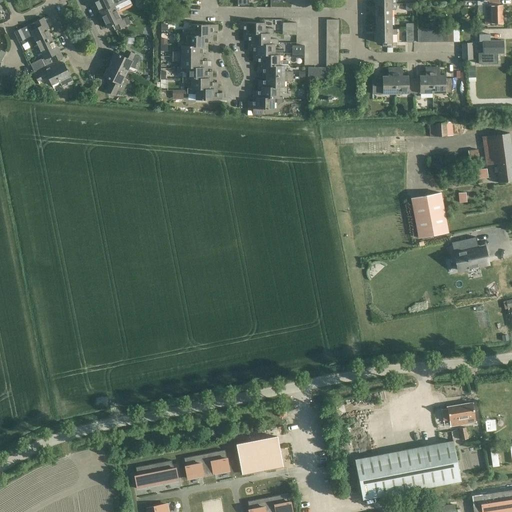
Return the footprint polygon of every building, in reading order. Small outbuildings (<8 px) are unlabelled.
[(94,0),(101,13),(115,6),(126,0),(94,0)] [(485,24),(503,23),(502,4),(499,5),(498,0),(488,0),(488,5),(484,5),(485,24)] [(396,4),(375,4),(375,17),(391,17),(391,9),(397,9),(396,4)] [(115,6),(101,13),(108,28),(113,25),(115,30),(130,23),(127,17),(121,20),(115,6)] [(375,30),(391,30),(391,17),(375,17),(375,30)] [(38,45),(51,38),(45,25),(46,24),(43,18),(26,27),(29,32),(32,31),(38,45)] [(244,33),(244,34),(273,34),(273,29),(264,29),(264,23),(239,23),(239,29),(247,29),(247,34),(244,33)] [(183,35),(213,36),(213,35),(209,35),(209,32),(217,32),(217,25),(191,25),(191,31),(183,31),(183,35)] [(376,43),(391,43),(391,35),(396,35),(396,30),(391,30),(375,30),(376,43)] [(249,43),(249,44),(278,44),(278,39),(269,39),(269,34),(273,34),(244,34),(244,40),(251,40),(251,43),(249,43)] [(213,36),(183,35),(183,36),(187,36),(187,41),(178,41),(178,46),(207,46),(204,46),(204,42),(213,42),(213,36)] [(490,54),(503,53),(502,41),(489,41),(489,35),(478,35),(478,42),(482,42),(483,53),(478,53),(478,64),(490,64),(490,54)] [(51,38),(38,45),(45,58),(31,65),(34,70),(62,57),(59,51),(58,52),(51,38)] [(461,44),(462,60),(472,59),(471,43),(461,44)] [(253,55),(283,55),(283,50),(274,50),(274,44),(278,44),(249,44),(249,51),(257,51),(257,54),(253,54),(253,55)] [(207,46),(178,46),(181,46),(181,52),(173,52),(173,57),(200,57),(200,53),(207,53),(207,46)] [(112,61),(110,65),(126,72),(129,66),(134,68),(140,57),(126,50),(123,56),(115,52),(111,60),(112,61)] [(258,65),(288,66),(288,61),(279,61),(279,56),(283,56),(283,55),(253,55),(253,61),(261,61),(261,65),(258,65)] [(204,67),(207,67),(207,61),(199,61),(200,57),(173,57),(172,62),(181,62),(181,67),(204,68),(204,67)] [(38,81),(48,76),(53,87),(60,83),(62,87),(73,82),(64,64),(54,68),(53,66),(35,75),(38,81)] [(117,96),(120,91),(123,92),(128,81),(123,78),(126,72),(110,65),(109,68),(108,68),(103,77),(108,79),(108,78),(112,80),(107,91),(117,96)] [(266,76),(293,77),(293,72),(284,72),(284,66),(288,66),(258,65),(258,72),(266,72),(266,76)] [(186,78),(209,78),(212,78),(212,72),(204,72),(204,68),(181,67),(178,67),(178,73),(186,73),(186,78)] [(401,68),(394,69),(395,95),(407,94),(413,94),(413,80),(408,80),(407,76),(401,77),(401,68)] [(419,94),(432,94),(431,68),(425,69),(425,76),(419,76),(419,79),(413,80),(413,94),(419,94)] [(439,68),(431,68),(432,94),(444,94),(444,93),(451,93),(451,80),(444,80),(444,76),(439,76),(439,68)] [(382,80),(376,80),(372,80),(372,94),(382,94),(382,95),(395,95),(394,69),(387,69),(388,77),(382,77),(382,80)] [(258,80),(258,87),(284,87),(284,81),(293,82),(293,77),(266,76),(266,80),(258,80)] [(186,78),(183,78),(182,83),(192,83),(191,89),(217,89),(217,82),(209,82),(209,78),(186,78)] [(253,91),(253,97),(279,97),(279,92),(287,92),(287,87),(284,87),(258,87),(261,87),(261,91),(253,91)] [(217,89),(191,89),(188,89),(188,93),(196,94),(196,99),(222,100),(222,93),(214,93),(214,89),(217,89)] [(283,98),(279,97),(253,97),(253,98),(256,98),(256,101),(248,101),(248,108),(274,108),(274,103),(282,103),(283,98)] [(452,134),(451,122),(428,123),(429,136),(452,134)] [(498,182),(511,179),(511,157),(509,133),(481,136),(486,165),(496,163),(496,167),(493,167),(494,172),(497,171),(498,182)] [(479,160),(477,149),(467,150),(469,161),(479,160)] [(476,169),(477,177),(486,176),(485,168),(476,169)] [(502,206),(511,204),(511,185),(500,188),(502,206)] [(464,191),(457,192),(458,201),(465,201),(464,191)] [(418,237),(447,232),(440,192),(410,198),(418,237)] [(475,238),(450,242),(455,270),(484,265),(481,249),(477,249),(475,238)] [(448,409),(443,410),(444,420),(450,419),(450,420),(461,418),(462,423),(475,421),(474,417),(472,403),(448,407),(448,409)] [(467,438),(465,428),(459,429),(461,439),(467,438)] [(282,466),(276,436),(236,444),(242,473),(282,466)] [(452,440),(355,459),(362,499),(460,480),(452,440)] [(224,449),(204,453),(208,476),(215,475),(214,473),(228,470),(226,457),(224,449)] [(208,476),(204,453),(183,458),(185,465),(188,478),(202,476),(202,478),(208,476)] [(135,475),(137,488),(177,480),(175,467),(173,468),(171,460),(135,467),(137,475),(135,475)] [(267,497),(270,511),(291,511),(288,493),(267,497)] [(511,511),(511,493),(471,500),(473,509),(472,509),(472,511),(511,511)] [(270,511),(267,497),(247,501),(249,509),(248,509),(249,511),(270,511)] [(454,511),(453,505),(443,507),(442,502),(436,503),(436,508),(418,510),(418,506),(410,507),(411,511),(409,511),(454,511)] [(146,508),(146,511),(168,511),(167,503),(154,506),(146,508)]
